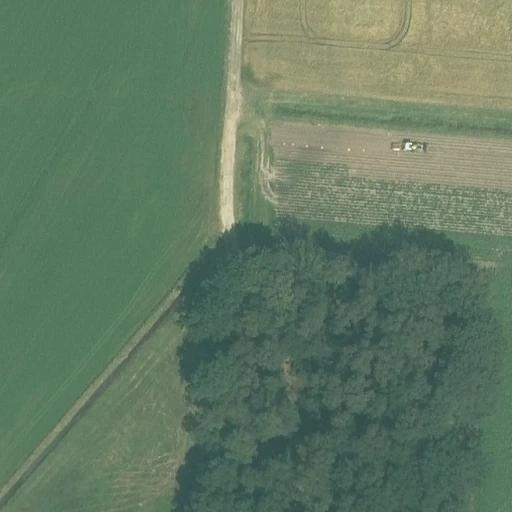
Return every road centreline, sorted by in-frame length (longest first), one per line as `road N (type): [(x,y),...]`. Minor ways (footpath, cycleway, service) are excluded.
road 1 (track): [(511,119),(231,98)]
road 2 (track): [(231,98),(224,199),(231,271)]
